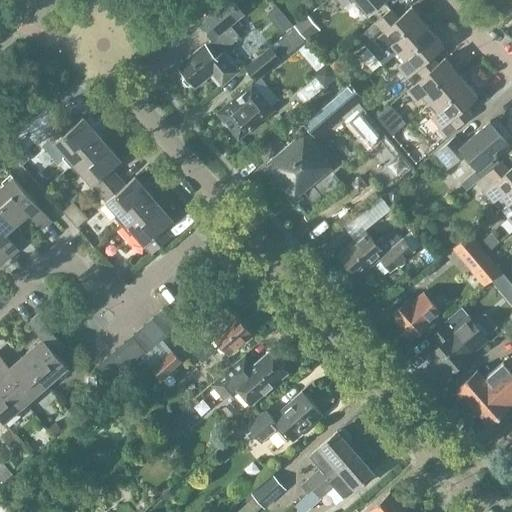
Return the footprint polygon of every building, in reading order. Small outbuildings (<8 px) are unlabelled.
[(212,39),(178,66),(185,74),(182,80),(187,86),(193,84),(196,87),(213,73),(223,86),(239,73),(222,53),(228,47),(218,36),(244,15),(235,4),(231,0),(227,0),(199,23),(204,29),(212,39)] [(336,0),(344,8),(353,0),(355,0),(368,14),(385,0),(336,0)] [(277,6),(267,14),(283,32),(293,24),(286,16),(277,6)] [(367,31),(359,37),(382,65),(398,51),(428,25),(412,7),(399,18),(392,9),(367,31)] [(308,16),(295,27),(307,41),(320,30),(308,16)] [(398,66),(414,85),(439,64),(439,63),(431,55),(444,44),(428,25),(398,51),(405,60),(398,66)] [(294,28),(278,41),(289,55),(305,42),(294,28)] [(246,69),(257,82),(281,62),(270,49),(246,69)] [(339,57),(329,66),(339,77),(349,69),(339,57)] [(424,94),(431,102),(461,76),(445,58),(439,63),(439,64),(414,85),(408,90),(417,100),(424,94)] [(326,63),(313,74),(324,87),(337,77),(326,63)] [(461,76),(431,102),(438,111),(431,117),(447,136),(472,115),(465,106),(477,95),(461,76)] [(350,82),(303,122),(316,138),(343,115),(357,103),(363,98),(350,82)] [(236,96),(217,113),(239,139),(275,109),(265,96),(254,84),(236,96)] [(296,95),(271,114),(278,123),(302,104),(303,104),(296,95)] [(377,117),(388,130),(394,124),(383,112),(377,117)] [(45,131),(71,161),(99,136),(80,114),(71,123),(64,114),(45,131)] [(350,122),(348,124),(368,148),(380,137),(360,114),(350,122)] [(456,135),(435,154),(448,169),(466,154),(479,169),(461,184),(467,190),(477,182),(499,163),(493,156),(509,143),(508,142),(511,139),(496,120),(492,124),(490,122),(464,145),(456,135)] [(305,131),(265,165),(294,200),(295,199),(332,168),(324,157),(325,156),(305,131)] [(71,161),(97,190),(115,174),(108,165),(117,157),(99,136),(71,161)] [(15,144),(9,149),(7,150),(21,166),(29,159),(15,144)] [(419,144),(408,153),(417,163),(427,154),(419,144)] [(501,195),(508,203),(511,199),(511,167),(510,170),(502,161),(499,163),(477,182),(493,201),(501,195)] [(97,190),(122,219),(150,195),(132,174),(122,182),(115,174),(97,190)] [(14,176),(0,188),(0,204),(17,224),(28,214),(42,229),(52,220),(14,176)] [(386,192),(386,201),(389,205),(395,205),(398,203),(399,193),(396,189),(390,188),(386,192)] [(150,195),(122,219),(148,249),(166,233),(159,225),(169,216),(150,195)] [(369,206),(380,219),(390,210),(380,197),(369,206)] [(60,211),(65,217),(77,207),(72,201),(60,211)] [(0,204),(0,246),(9,257),(18,250),(5,234),(17,224),(0,204)] [(77,207),(65,217),(74,227),(86,217),(77,207)] [(366,230),(339,254),(358,276),(380,257),(391,270),(414,250),(422,243),(411,232),(403,238),(401,240),(393,231),(378,244),(366,230)] [(492,233),(483,241),(491,250),(500,242),(492,233)] [(454,248),(485,285),(492,280),(501,272),(470,235),(454,248)] [(0,246),(0,265),(9,257),(0,246)] [(131,269),(123,261),(112,270),(120,279),(131,269)] [(511,284),(501,272),(492,280),(511,304),(511,303),(511,284)] [(404,328),(412,338),(424,328),(429,333),(439,324),(434,318),(441,312),(423,292),(411,303),(408,300),(392,314),(404,328)] [(161,309),(152,317),(166,334),(176,326),(161,309)] [(428,356),(446,376),(488,339),(462,309),(449,320),(431,336),(440,345),(428,356)] [(212,335),(195,351),(204,361),(221,346),(229,355),(253,333),(252,332),(254,330),(245,319),(243,322),(235,314),(212,335)] [(42,339),(22,357),(46,385),(68,366),(57,353),(65,346),(39,315),(29,324),(42,339)] [(152,317),(140,327),(155,344),(166,334),(152,317)] [(140,327),(131,335),(146,352),(155,344),(140,327)] [(131,335),(122,343),(137,360),(146,352),(131,335)] [(122,343),(114,350),(129,367),(137,360),(122,343)] [(114,350),(106,357),(121,374),(129,367),(114,350)] [(172,350),(151,368),(160,379),(181,361),(172,350)] [(287,373),(269,352),(255,364),(246,354),(211,383),(225,399),(232,392),(238,398),(243,394),(252,403),(287,373)] [(0,356),(0,373),(25,403),(46,385),(22,357),(9,368),(0,356)] [(121,374),(106,357),(97,365),(112,382),(121,374)] [(477,370),(456,388),(473,407),(511,372),(511,357),(505,364),(504,362),(485,378),(477,370)] [(511,372),(473,407),(490,426),(510,407),(511,405),(511,372)] [(0,417),(4,421),(25,403),(0,373),(0,417)] [(265,408),(246,424),(262,442),(275,431),(284,441),(288,442),(291,439),(292,440),(322,414),(303,392),(273,417),(265,408)] [(178,417),(164,428),(173,439),(187,427),(178,417)] [(56,423),(49,429),(55,436),(62,430),(56,423)] [(320,470),(307,481),(313,489),(356,452),(348,444),(351,441),(351,437),(345,430),(341,430),(338,432),(337,432),(319,448),(309,457),(320,470)] [(226,445),(216,453),(225,463),(234,455),(226,445)] [(313,489),(295,505),(301,511),(305,511),(321,498),(320,497),(333,486),(344,498),(355,489),(374,473),(356,452),(313,489)] [(274,479),(254,496),(263,508),(284,490),(274,479)] [(405,511),(407,511),(390,492),(369,511),(370,511),(405,511)]
